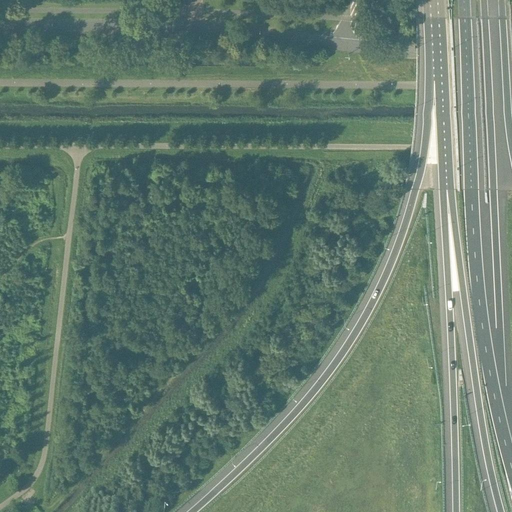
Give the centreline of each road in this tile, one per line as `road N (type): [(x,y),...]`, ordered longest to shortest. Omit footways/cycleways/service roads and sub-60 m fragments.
road 1 (motorway): [(436,85),(408,213),(358,327),(289,418),(191,511)]
road 2 (motorway): [(499,428),(478,299),(462,0)]
road 3 (motorway): [(499,428),(483,0)]
road 4 (motorway): [(438,140),(499,511)]
road 5 (motorway): [(438,140),(455,511)]
road 6 (unclassified): [(0,25),(215,28),(345,46)]
road 7 (tertiary): [(345,46),(511,52)]
road 8 (motorway): [(511,140),(501,0)]
